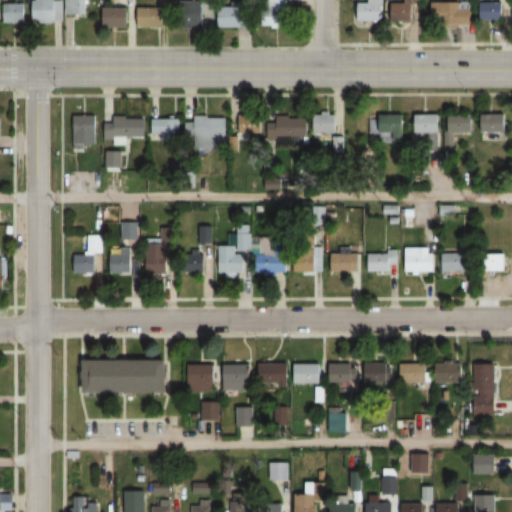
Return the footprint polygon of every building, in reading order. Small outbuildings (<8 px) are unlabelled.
[(25,22),(24,0),(2,0),(3,22),(25,22)] [(32,0),(33,22),(59,22),(58,0),(32,0)] [(86,15),(85,0),(65,0),(65,15),(86,15)] [(264,0),(265,27),(288,27),(287,0),(264,0)] [(382,0),(355,0),(356,21),(382,21),(382,0)] [(392,22),(416,21),(415,0),(404,0),(405,3),(391,4),(392,22)] [(182,27),(204,27),(204,2),(182,2),(182,27)] [(471,25),(471,2),(432,2),(432,25),(471,25)] [(481,3),(481,20),(503,20),(503,3),(481,3)] [(139,27),(164,27),(164,6),(139,6),(139,27)] [(251,27),(251,6),(217,6),(217,27),(251,27)] [(130,27),(130,8),(105,8),(105,27),(130,27)] [(415,132),(441,132),(441,114),(415,114),(415,132)] [(449,131),(475,131),(475,114),(449,114),(449,131)] [(481,132),(508,132),(508,114),(481,114),(481,132)] [(96,147),(96,115),(71,115),(71,147),(96,147)] [(313,115),(313,132),(336,132),(336,115),(313,115)] [(405,115),(369,115),(369,135),(377,135),(377,141),(405,141),(405,115)] [(105,123),(105,139),(116,139),(116,143),(125,143),(125,136),(144,136),(144,116),(111,116),(111,123),(105,123)] [(240,133),(261,133),(261,116),(240,116),(240,133)] [(294,146),(294,136),(308,136),(308,116),(267,116),(267,146),(294,146)] [(179,141),(179,117),(150,117),(150,141),(179,141)] [(185,121),(185,147),(226,147),(227,122),(185,121)] [(343,136),(331,136),(331,151),(343,151),(343,136)] [(145,273),(168,273),(168,228),(160,228),(160,239),(145,239),(145,273)] [(77,235),(77,274),(97,274),(97,252),(102,252),(102,235),(77,235)] [(442,253),(443,272),(476,271),(475,245),(460,245),(460,252),(442,253)] [(294,273),(322,273),(322,247),(294,247),(294,273)] [(434,248),(404,248),(404,272),(434,272),(434,248)] [(132,274),(132,249),(113,249),(113,274),(132,274)] [(368,252),(368,272),(395,272),(395,252),(368,252)] [(329,274),(360,274),(360,253),(329,253),(329,274)] [(182,273),(205,273),(205,255),(182,255),(182,273)] [(287,255),(262,255),(262,274),(287,274),(287,255)] [(508,255),(484,255),(484,274),(508,274),(508,255)] [(245,275),(245,258),(218,258),(218,275),(245,275)] [(169,358),(86,358),(86,391),(169,391),(169,358)] [(464,362),(440,362),(440,383),(464,383),(464,362)] [(215,363),(189,363),(189,391),(215,392),(215,363)] [(251,363),(222,363),(222,390),(251,390),(251,363)] [(289,363),(261,363),(261,385),(289,385),(289,363)] [(295,383),(322,383),(322,363),(295,363),(295,383)] [(328,382),(354,382),(354,363),(328,363),(328,382)] [(390,363),(363,363),(363,382),(390,382),(390,363)] [(399,383),(429,383),(429,363),(399,363),(399,383)] [(497,414),(497,363),(473,363),(473,414),(497,414)] [(204,419),(219,419),(219,402),(204,402),(204,419)] [(235,409),(239,427),(255,423),(251,405),(235,409)] [(347,432),(347,412),(338,412),(338,407),(328,407),(328,432),(347,432)] [(495,473),(495,454),(473,454),(473,473),(495,473)] [(272,479),(288,479),(288,463),(272,463),(272,479)] [(383,494),(397,494),(397,468),(383,468),(383,494)] [(192,493),(210,493),(210,482),(192,482),(192,493)] [(1,487),(0,486),(0,511),(14,511),(14,494),(1,494),(1,487)] [(307,493),(293,493),(293,511),(319,511),(319,487),(307,487),(307,493)] [(146,511),(147,490),(125,490),(125,511),(146,511)] [(285,511),(287,491),(275,490),(274,505),(262,504),(261,511),(285,511)] [(477,511),(498,511),(498,492),(477,492),(477,511)] [(246,511),(246,493),(230,493),(230,511),(246,511)] [(83,496),(72,496),(71,511),(98,511),(99,502),(83,502),(83,496)] [(152,511),(171,511),(171,500),(152,500),(152,511)] [(211,511),(211,501),(190,501),(189,511),(211,511)] [(460,511),(461,502),(436,502),(436,511),(460,511)] [(394,511),(394,503),(366,503),(366,511),(394,511)] [(402,511),(425,511),(426,503),(402,503),(402,511)]
